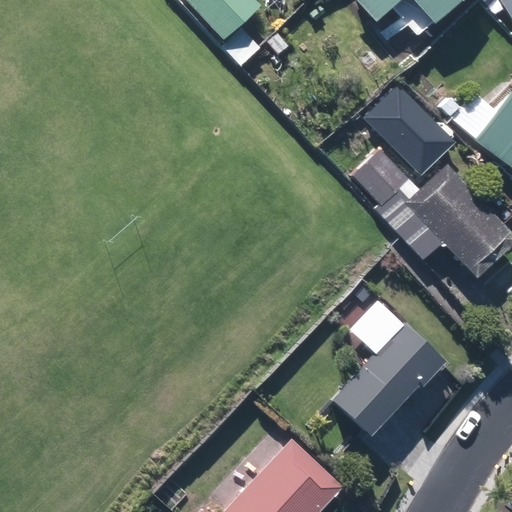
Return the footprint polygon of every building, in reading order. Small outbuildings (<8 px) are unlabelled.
[(175,0),(234,67),(254,50),(232,25),(249,11),(239,0),(175,0)] [(344,0),(342,2),(364,25),(382,8),(410,37),(448,0),(344,0)] [(511,0),(490,0),(510,32),(511,31),(511,0)] [(445,119),(466,135),(460,143),(511,183),(511,89),(506,85),(488,108),(466,91),(445,119)] [(346,175),(374,206),(369,211),(416,263),(434,247),(461,277),(504,238),(487,219),(417,140),(391,164),(376,148),(346,175)] [(358,349),(363,353),(319,401),(331,412),(307,438),(319,449),(343,423),(359,437),(404,387),(412,395),(440,364),(396,324),(383,339),(374,331),(358,349)] [(250,476),(214,511),(198,511),(197,511),(313,511),(335,490),(274,430),(238,465),(250,476)]
